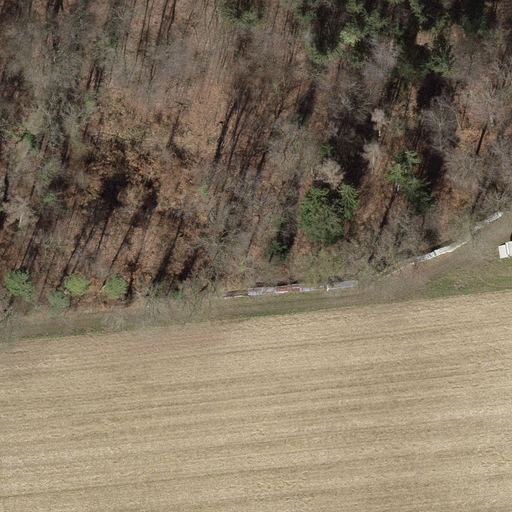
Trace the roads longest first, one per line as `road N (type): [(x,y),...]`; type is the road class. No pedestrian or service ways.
road 1 (track): [(511,229),(389,282),(0,319)]
road 2 (track): [(78,0),(73,41),(0,191)]
